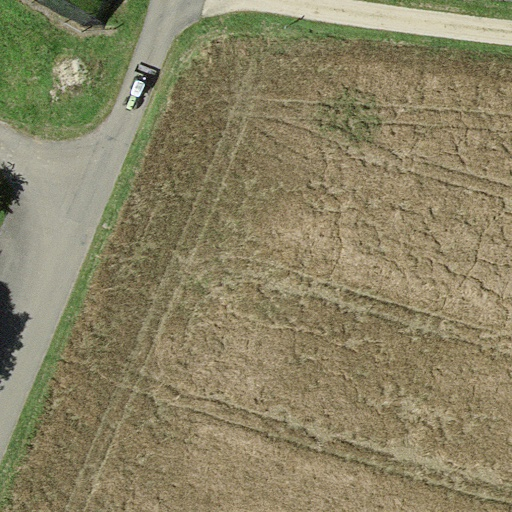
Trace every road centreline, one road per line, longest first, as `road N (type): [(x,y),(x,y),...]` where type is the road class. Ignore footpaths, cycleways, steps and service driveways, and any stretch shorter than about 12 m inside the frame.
road 1 (unclassified): [(0,146),(100,193),(0,431)]
road 2 (track): [(254,0),(511,39)]
